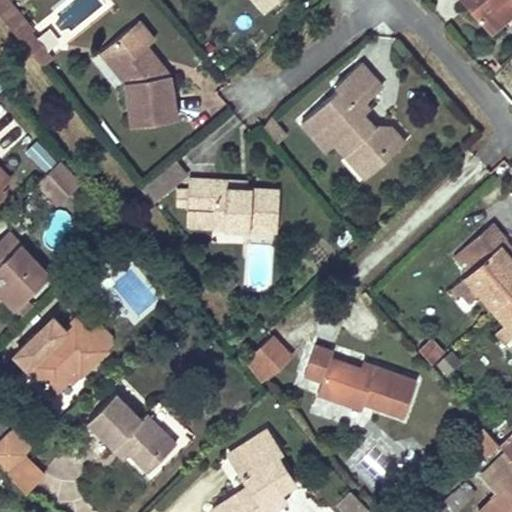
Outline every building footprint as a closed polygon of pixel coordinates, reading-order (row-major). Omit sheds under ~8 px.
[(6,0),(0,0),(0,14),(25,46),(37,37),(6,0)] [(257,0),(265,9),(275,0),(257,0)] [(511,0),(462,0),(490,31),(511,12),(511,0)] [(153,54),(146,45),(154,39),(138,19),(100,50),(124,80),(132,125),(176,119),(169,73),(156,75),(153,54)] [(37,37),(25,46),(37,60),(48,51),(37,37)] [(48,51),(37,60),(41,66),(53,57),(48,51)] [(169,73),(153,54),(156,75),(169,73)] [(334,140),(345,152),(353,145),(367,161),(380,149),(387,157),(404,142),(390,125),(373,124),(370,126),(364,120),(367,117),(363,112),(369,107),(364,101),(382,85),(361,61),(335,83),(339,87),(301,120),(326,148),(334,140)] [(271,117),(262,124),(278,141),(286,134),(271,117)] [(370,126),(373,124),(367,117),(364,120),(370,126)] [(23,154),(46,171),(57,156),(34,139),(23,154)] [(353,145),(345,152),(365,176),(387,157),(380,149),(367,161),(353,145)] [(59,161),(37,182),(58,203),(80,183),(59,161)] [(0,195),(3,193),(0,190),(0,186),(9,178),(0,168),(0,195)] [(216,180),(189,178),(187,223),(190,225),(277,230),(279,189),(247,187),(216,186),(216,180)] [(464,276),(480,294),(494,309),(511,294),(511,257),(500,244),(506,238),(491,222),(453,257),(468,272),(464,276)] [(8,230),(0,238),(0,251),(6,257),(20,243),(8,230)] [(511,245),(506,238),(500,244),(511,257),(511,245)] [(6,257),(0,251),(0,298),(4,295),(15,307),(50,274),(20,243),(6,257)] [(227,274),(218,282),(226,292),(235,284),(227,274)] [(454,285),(470,303),(480,294),(464,276),(454,285)] [(511,294),(494,309),(506,323),(511,329),(511,294)] [(53,316),(37,331),(49,344),(65,328),(53,316)] [(49,344),(37,331),(15,352),(54,393),(77,370),(81,374),(107,349),(76,318),(65,328),(49,344)] [(511,329),(506,323),(497,332),(511,349),(511,329)] [(266,340),(249,355),(262,368),(284,348),(271,334),(266,340)] [(419,347),(423,351),(434,342),(430,337),(419,347)] [(434,342),(423,351),(432,362),(444,353),(434,342)] [(373,372),(361,368),(331,357),(333,349),(315,343),(304,373),(321,380),(317,392),(362,408),(364,402),(404,416),(417,379),(376,365),(373,372)] [(262,368),(249,355),(244,360),(262,382),(291,356),(284,348),(262,368)] [(436,359),(443,372),(459,364),(453,351),(436,359)] [(364,360),(361,368),(373,372),(376,365),(364,360)] [(133,409),(114,391),(86,419),(117,449),(123,443),(148,468),(176,440),(149,414),(143,419),(133,409)] [(133,409),(143,419),(149,414),(139,404),(133,409)] [(483,425),(472,435),(488,454),(499,443),(483,425)] [(14,427),(10,432),(25,453),(30,448),(14,427)] [(240,496),(238,492),(211,509),(212,511),(268,511),(285,501),(279,492),(294,483),(276,454),(280,451),(266,429),(228,453),(249,485),(251,489),(240,496)] [(511,450),(511,431),(499,443),(508,455),(511,450)] [(10,432),(0,441),(0,465),(6,473),(25,453),(10,432)] [(44,469),(25,453),(6,473),(27,493),(44,469)] [(511,511),(511,458),(508,455),(484,477),(498,492),(477,511),(511,511)] [(467,483),(433,511),(451,511),(475,492),(467,483)] [(249,485),(238,492),(240,496),(251,489),(249,485)] [(350,492),(338,504),(346,511),(351,511),(360,503),(350,492)] [(360,503),(351,511),(364,511),(367,510),(360,503)]
